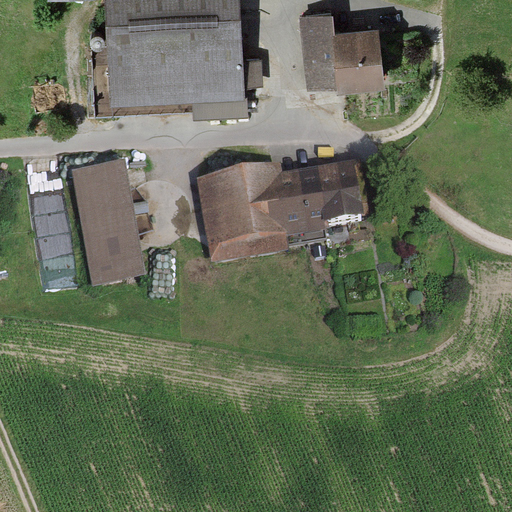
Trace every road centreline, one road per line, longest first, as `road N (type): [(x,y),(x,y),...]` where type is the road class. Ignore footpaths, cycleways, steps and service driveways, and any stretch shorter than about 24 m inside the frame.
road 1 (track): [(350,138),(477,234),(511,247)]
road 2 (track): [(439,26),(434,90),(420,117),(398,134),(350,138)]
